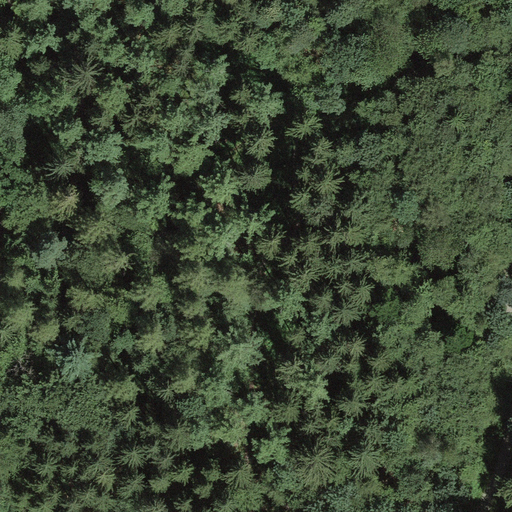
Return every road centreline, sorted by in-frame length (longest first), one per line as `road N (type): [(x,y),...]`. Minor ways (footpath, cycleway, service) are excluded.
road 1 (track): [(104,380),(168,209),(221,156),(284,112),(511,45)]
road 2 (track): [(14,0),(104,380)]
